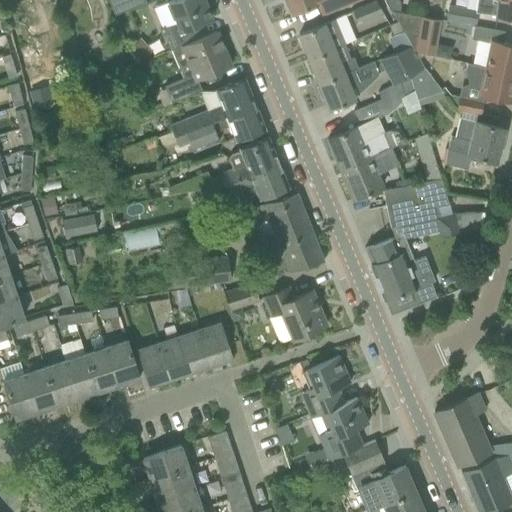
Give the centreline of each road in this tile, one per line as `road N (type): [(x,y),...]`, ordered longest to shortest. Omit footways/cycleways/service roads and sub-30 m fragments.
road 1 (tertiary): [(399,384),(237,0)]
road 2 (residential): [(260,502),(218,383),(104,423)]
road 3 (residential): [(399,384),(454,356),(497,292),(511,237)]
road 4 (tertiary): [(450,511),(399,384)]
